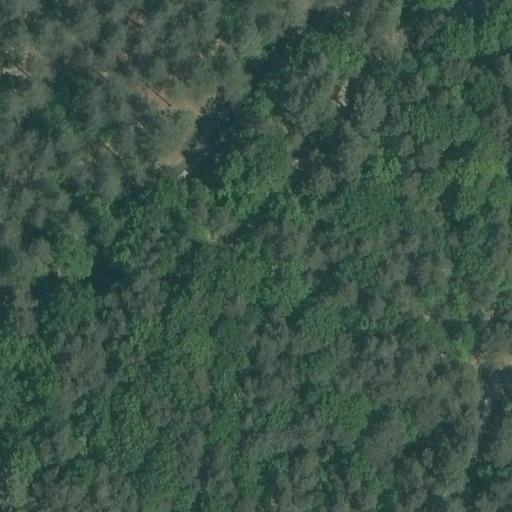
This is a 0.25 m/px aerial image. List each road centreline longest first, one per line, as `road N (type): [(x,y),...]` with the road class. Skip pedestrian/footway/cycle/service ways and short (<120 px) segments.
road 1 (track): [(434,0),(355,82),(272,205),(166,277),(106,296),(48,301)]
road 2 (track): [(48,301),(346,0)]
road 3 (track): [(0,460),(48,301)]
road 4 (track): [(511,394),(497,387),(463,511)]
